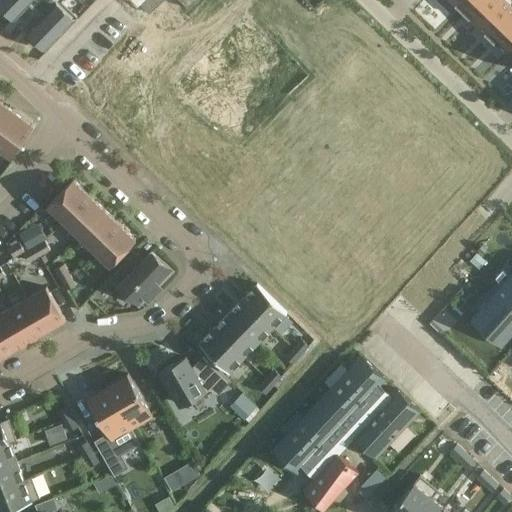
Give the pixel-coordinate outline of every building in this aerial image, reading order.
[(0,0),(0,9),(5,14),(7,11),(14,18),(29,4),(28,3),(30,0),(0,0)] [(28,31),(25,34),(36,44),(39,41),(46,48),(77,16),(61,0),(30,0),(28,3),(29,4),(41,15),(27,30),(28,31)] [(449,0),(461,11),(472,0),(449,0)] [(472,0),(461,11),(476,26),(500,0),(472,0)] [(511,5),(506,0),(500,0),(476,26),(490,40),(511,17),(511,5)] [(511,17),(490,40),(505,53),(505,54),(511,46),(511,17)] [(246,73),(271,45),(243,19),(182,85),(222,122),(257,83),(246,73)] [(110,107),(119,97),(119,37),(80,79),(110,107)] [(0,132),(15,112),(0,101),(0,132)] [(33,125),(15,112),(0,132),(0,147),(11,156),(33,125)] [(142,142),(174,170),(208,132),(199,124),(187,138),(164,117),(142,142)] [(245,165),(262,182),(285,160),(269,142),(245,165)] [(225,177),(203,202),(223,220),(245,195),(225,177)] [(64,221),(90,194),(73,178),(47,205),(64,221)] [(105,208),(90,194),(64,221),(79,235),(105,208)] [(119,223),(105,208),(79,235),(93,250),(119,223)] [(136,238),(119,223),(93,250),(110,265),(136,238)] [(45,240),(35,246),(40,255),(50,249),(45,240)] [(14,256),(25,250),(19,241),(9,247),(14,256)] [(40,255),(35,246),(25,252),(30,261),(40,255)] [(152,251),(139,264),(131,256),(111,276),(139,303),(147,296),(149,298),(161,285),(159,284),(172,270),(152,251)] [(484,258),(477,266),(485,274),(493,266),(484,258)] [(61,279),(70,274),(64,264),(56,269),(61,279)] [(511,271),(480,307),(470,318),(472,320),(482,309),(509,333),(500,344),(502,346),(511,334),(511,271)] [(76,284),(70,274),(61,279),(67,289),(76,284)] [(287,312),(257,283),(243,298),(273,327),(287,312)] [(47,286),(28,297),(47,330),(65,319),(47,286)] [(47,330),(28,297),(10,307),(29,340),(47,330)] [(273,327),(243,298),(228,313),(258,342),(273,327)] [(29,340),(10,307),(0,313),(0,330),(11,350),(29,340)] [(258,342),(228,313),(214,328),(244,357),(258,342)] [(244,357),(214,328),(200,343),(229,372),(244,357)] [(0,356),(11,350),(0,330),(0,356)] [(301,339),(294,347),(301,354),(309,345),(301,339)] [(301,354),(294,347),(286,356),(293,363),(301,354)] [(170,392),(173,391),(181,403),(186,400),(188,404),(212,391),(217,396),(231,381),(204,355),(193,366),(192,367),(186,356),(162,370),(165,377),(162,379),(162,378),(161,379),(169,394),(171,393),(170,392)] [(374,457),(420,409),(398,388),(392,395),(391,394),(388,396),(378,386),(380,384),(379,383),(385,376),(363,356),(274,452),(295,472),(301,466),(303,467),(305,464),(315,474),(313,476),(314,477),(303,489),(311,496),(324,508),(338,493),(339,493),(349,482),(348,482),(356,473),(357,474),(359,472),(339,453),(353,438),(374,457)] [(94,363),(86,368),(93,380),(101,376),(94,363)] [(274,369),(266,378),(274,384),(282,376),(274,369)] [(126,374),(107,385),(110,389),(132,428),(153,416),(128,373),(126,374)] [(274,384),(266,378),(259,386),(266,393),(274,384)] [(88,396),(87,397),(108,433),(95,440),(114,474),(128,466),(121,454),(141,442),(132,428),(110,389),(107,385),(88,396)] [(245,418),(258,405),(243,390),(230,403),(245,418)] [(63,420),(72,415),(66,405),(58,410),(63,420)] [(78,425),(72,415),(63,420),(69,431),(78,425)] [(0,445),(9,442),(10,442),(17,439),(9,418),(0,421),(0,445)] [(84,456),(93,451),(87,441),(78,446),(84,456)] [(0,467),(17,461),(10,442),(9,442),(0,445),(0,467)] [(457,445),(450,452),(460,461),(467,454),(457,445)] [(99,461),(93,451),(84,456),(90,466),(99,461)] [(467,454),(460,461),(467,468),(474,461),(467,454)] [(191,458),(163,475),(172,490),(200,472),(191,458)] [(24,479),(17,461),(0,467),(0,489),(24,479)] [(376,466),(357,488),(368,497),(387,476),(376,466)] [(484,470),(477,477),(484,484),(491,477),(484,470)] [(271,489),(277,480),(264,471),(258,480),(271,489)] [(390,511),(389,511),(418,511),(432,496),(439,489),(420,474),(414,482),(390,511)] [(32,476),(24,479),(0,489),(0,511),(2,511),(40,497),(32,476)] [(491,477),(484,484),(492,491),(499,484),(491,477)] [(504,488),(497,495),(504,502),(511,495),(504,488)] [(58,508),(54,496),(35,504),(38,511),(53,511),(53,510),(58,508)] [(432,496),(418,511),(440,511),(445,506),(432,496)]
